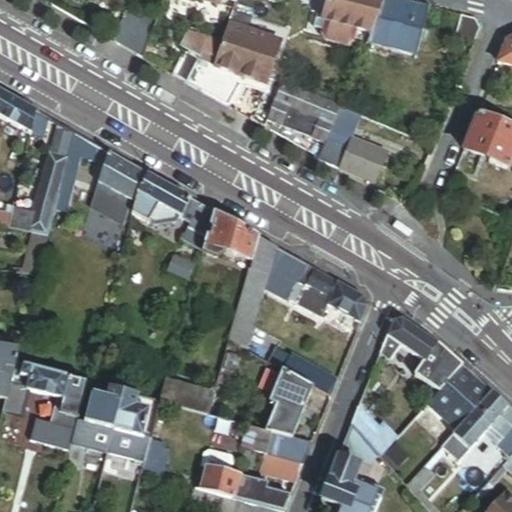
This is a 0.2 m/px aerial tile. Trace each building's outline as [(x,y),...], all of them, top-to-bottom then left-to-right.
[(371,33),(384,0),(327,0),(322,20),(371,33)] [(429,8),(397,0),(384,0),(371,33),(368,41),(366,44),(417,57),(429,8)] [(112,43),(133,54),(142,60),(152,32),(154,27),(155,21),(125,10),(112,43)] [(476,20),(447,13),(442,33),(475,42),(480,30),(476,20)] [(371,33),(322,20),(320,28),(368,41),(371,33)] [(282,43),(228,24),(222,42),(217,56),(213,67),(243,84),(246,81),(266,88),(282,43)] [(187,33),(182,43),(203,51),(217,56),(222,42),(187,33)] [(511,40),(507,43),(499,64),(511,66),(511,40)] [(186,52),(199,59),(203,51),(182,43),(180,48),(186,52)] [(217,56),(203,51),(199,59),(213,67),(217,56)] [(185,84),(199,59),(186,52),(172,77),(185,84)] [(203,94),(213,67),(199,59),(185,84),(203,94)] [(243,84),(213,67),(203,94),(229,109),(243,84)] [(282,87),(269,121),(326,144),(340,110),(282,87)] [(37,115),(0,93),(0,119),(31,138),(37,115)] [(511,117),(481,106),(477,116),(511,128),(511,117)] [(361,119),(340,110),(326,144),(320,160),(338,171),(374,185),(386,157),(351,143),(361,119)] [(46,119),(37,115),(31,138),(30,143),(39,147),(46,119)] [(511,159),(511,128),(477,116),(464,152),(490,161),(489,165),(508,172),(511,159)] [(98,149),(75,136),(69,159),(68,162),(81,165),(82,160),(95,163),(98,149)] [(69,159),(50,154),(40,194),(59,198),(63,183),(68,162),(69,159)] [(140,181),(142,174),(109,155),(101,186),(134,204),(140,181)] [(81,165),(68,162),(63,183),(75,186),(81,165)] [(214,215),(148,178),(144,184),(142,188),(135,209),(152,219),(159,208),(192,227),(181,244),(203,257),(214,215)] [(59,198),(56,211),(68,214),(75,186),(63,183),(59,198)] [(134,204),(101,186),(95,211),(128,229),(134,204)] [(15,187),(10,206),(14,207),(19,188),(15,187)] [(48,240),(56,211),(59,198),(40,194),(34,215),(29,235),(34,236),(48,240)] [(8,216),(0,214),(0,228),(9,231),(11,220),(14,210),(14,207),(10,206),(8,216)] [(34,215),(14,210),(11,220),(22,223),(20,233),(29,235),(34,215)] [(258,241),(214,215),(203,257),(216,262),(222,260),(223,255),(253,263),(258,241)] [(11,220),(9,231),(20,233),(22,223),(11,220)] [(38,280),(48,240),(34,236),(24,279),(25,279),(38,280)] [(276,251),(258,241),(253,263),(228,342),(243,350),(246,352),(251,333),(264,289),(276,251)] [(307,269),(276,251),(264,289),(268,292),(278,276),(298,287),(307,269)] [(195,266),(173,258),(168,272),(189,281),(195,266)] [(363,300),(307,269),(298,287),(278,276),(268,292),(319,320),(326,308),(360,327),(367,309),(363,300)] [(422,395),(430,403),(463,369),(439,346),(401,321),(393,324),(381,355),(390,363),(406,345),(426,363),(415,375),(429,388),(422,395)] [(269,342),(251,333),(246,352),(255,357),(259,360),(262,354),(269,342)] [(0,348),(19,352),(23,338),(12,336),(11,341),(0,338),(0,348)] [(228,342),(215,402),(210,419),(227,424),(230,409),(243,350),(228,342)] [(9,388),(15,367),(19,352),(0,348),(0,401),(6,403),(9,388)] [(279,363),(262,354),(259,360),(269,365),(276,369),(279,363)] [(330,399),(337,384),(284,354),(279,363),(276,369),(314,390),(330,399)] [(259,360),(255,357),(252,363),(266,371),(269,365),(259,360)] [(84,392),(85,386),(15,367),(9,388),(25,392),(25,395),(60,404),(57,414),(77,420),(84,392)] [(305,411),(314,390),(276,369),(269,406),(276,408),(273,421),(270,436),(271,436),(292,442),(305,411)] [(457,431),(491,394),(463,369),(430,403),(429,405),(457,431)] [(25,392),(9,388),(6,403),(2,415),(21,420),(25,395),(25,392)] [(215,402),(168,389),(163,407),(172,409),(210,419),(215,402)] [(114,435),(124,397),(108,392),(105,404),(92,401),(85,428),(114,435)] [(511,413),(491,394),(457,431),(446,444),(462,459),(496,422),(507,433),(495,446),(510,460),(511,457),(511,413)] [(137,413),(140,401),(124,397),(114,435),(143,442),(150,416),(137,413)] [(172,409),(163,407),(154,441),(164,443),(172,409)] [(273,421),(230,409),(227,424),(259,432),(270,436),(273,421)] [(358,410),(351,429),(378,458),(396,439),(382,425),(377,430),(358,410)] [(85,428),(75,425),(69,448),(108,458),(114,435),(85,428)] [(378,458),(351,429),(340,455),(369,467),(378,458)] [(271,436),(270,436),(259,432),(253,453),(265,457),(271,436)] [(292,442),(271,436),(265,457),(303,467),(311,447),(292,442)] [(166,448),(153,445),(143,477),(164,484),(166,477),(159,476),(166,448)] [(209,456),(205,468),(236,477),(240,465),(236,458),(215,452),(209,456)] [(295,485),(303,467),(265,457),(260,475),(295,485)] [(511,457),(510,460),(502,468),(511,477),(511,457)] [(321,503),(341,511),(340,511),(375,511),(380,500),(381,500),(384,492),(380,491),(379,493),(354,484),(360,470),(338,461),(321,503)] [(265,493),(267,486),(236,477),(205,468),(198,493),(265,511),(284,511),(289,499),(265,493)] [(408,485),(413,490),(416,493),(431,476),(422,468),(408,485)] [(404,488),(410,493),(413,490),(408,485),(404,488)] [(511,496),(507,492),(503,496),(511,503),(511,496)] [(205,511),(265,511),(198,493),(197,493),(191,511),(196,511),(197,510),(205,511)] [(511,511),(511,503),(503,496),(487,511),(511,511)]
